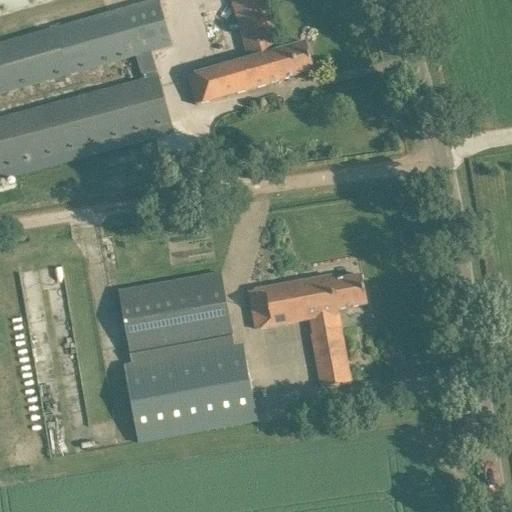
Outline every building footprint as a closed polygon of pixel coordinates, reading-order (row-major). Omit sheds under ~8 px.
[(0,95),(71,75),(112,63),(139,56),(145,79),(0,120),(0,177),(176,130),(174,123),(161,75),(159,75),(153,52),(176,46),(164,5),(163,0),(156,0),(108,14),(0,44),(0,95)] [(0,0),(0,15),(53,0),(0,0)] [(262,0),(231,0),(249,60),(188,78),(197,106),(272,84),(315,71),(306,43),(278,51),(262,0)] [(119,293),(131,355),(132,365),(125,366),(139,443),(258,421),(244,345),(235,346),(222,274),(119,293)] [(312,280),(250,292),(257,330),(311,320),(313,335),(312,335),(322,388),(351,382),(338,310),(368,305),(363,276),(333,281),(332,277),(312,280)]
